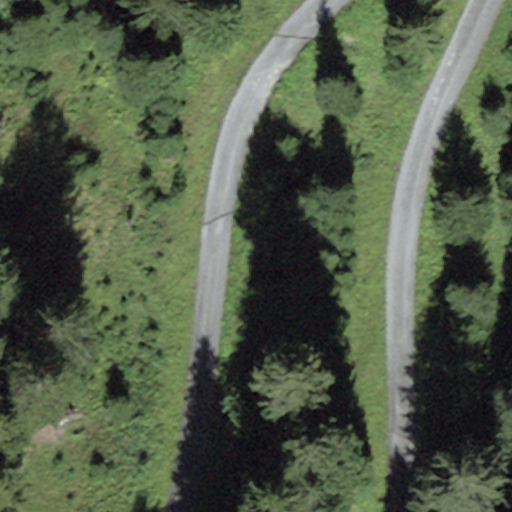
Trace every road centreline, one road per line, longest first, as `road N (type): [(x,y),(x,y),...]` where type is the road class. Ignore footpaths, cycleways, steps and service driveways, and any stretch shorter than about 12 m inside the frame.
road 1 (track): [(351,0),(246,103),(197,511)]
road 2 (track): [(374,511),(398,395),(420,98),(473,0)]
